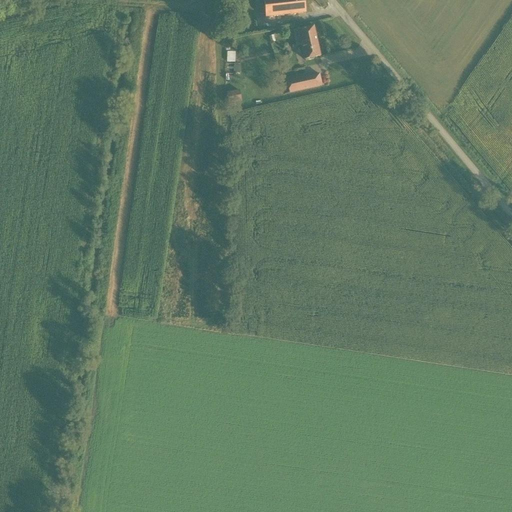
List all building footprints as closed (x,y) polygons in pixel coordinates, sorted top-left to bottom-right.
[(263,0),(265,18),(305,13),(303,0),(263,0)] [(293,31),(296,47),(301,45),(304,60),(320,57),(313,26),(293,31)] [(226,62),(236,62),(236,51),(226,51),(226,62)] [(307,77),(286,82),(289,93),(309,89),(307,77)] [(241,90),(228,92),(230,104),(243,102),(241,90)]
